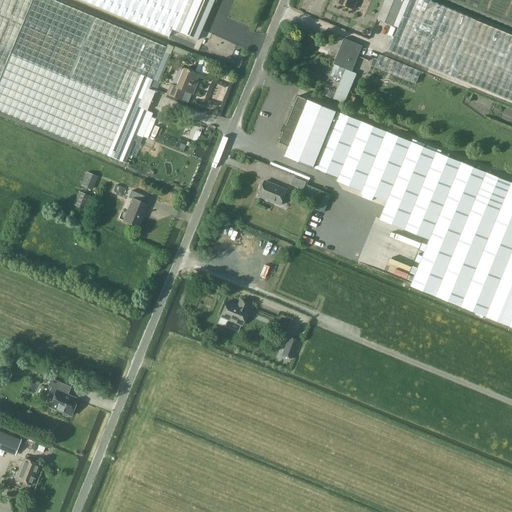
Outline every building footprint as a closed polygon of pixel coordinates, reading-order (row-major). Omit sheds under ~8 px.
[(0,0),(0,110),(125,163),(146,111),(141,108),(153,79),(166,47),(52,0),(0,0)] [(80,0),(168,37),(171,29),(197,40),(214,0),(80,0)] [(339,0),(337,4),(353,11),(357,0),(339,0)] [(384,0),(377,19),(398,28),(409,0),(384,0)] [(511,35),(426,0),(409,0),(398,28),(389,50),(511,100),(511,35)] [(344,37),(330,70),(342,75),(332,97),(344,102),(357,73),(350,71),(356,56),(361,44),(344,37)] [(173,48),(167,45),(166,47),(153,79),(159,82),(171,55),(170,54),(170,53),(190,61),(193,53),(174,45),(173,48)] [(422,72),(379,54),(377,59),(374,67),(372,73),(414,90),(422,72)] [(199,61),(197,70),(207,72),(208,63),(199,61)] [(194,85),(198,75),(183,69),(175,88),(191,94),(195,85),(194,85)] [(330,70),(321,92),(332,97),(342,75),(330,70)] [(283,132),(279,143),(289,147),(285,156),(338,178),(337,181),(387,202),(379,219),(429,240),(411,286),(511,327),(511,183),(298,96),(286,125),(284,124),(281,131),(283,132)] [(348,104),(356,107),(359,99),(352,96),(348,104)] [(86,172),(81,185),(92,190),(98,177),(86,172)] [(290,184),(304,190),(307,182),(293,177),(290,184)] [(281,205),(287,190),(264,181),(258,196),(281,205)] [(116,184),(112,193),(122,197),(126,188),(116,184)] [(305,196),(316,200),(314,207),(326,211),(332,192),(308,185),(305,196)] [(91,196),(79,191),(73,205),(85,209),(91,196)] [(141,218),(146,205),(142,203),(145,196),(131,191),(129,198),(132,199),(123,222),(138,228),(142,218),(141,218)] [(246,309),(248,304),(240,300),(238,306),(226,301),(220,316),(242,325),(248,310),(246,309)] [(292,333),(296,321),(289,319),(285,331),(292,333)] [(282,352),(293,357),(299,339),(289,335),(282,352)] [(77,399),(64,393),(67,386),(51,380),(49,385),(52,387),(48,397),(53,399),(50,407),(71,416),(77,399)] [(0,448),(15,455),(20,441),(0,432),(0,448)] [(16,479),(31,485),(39,465),(24,459),(16,479)]
